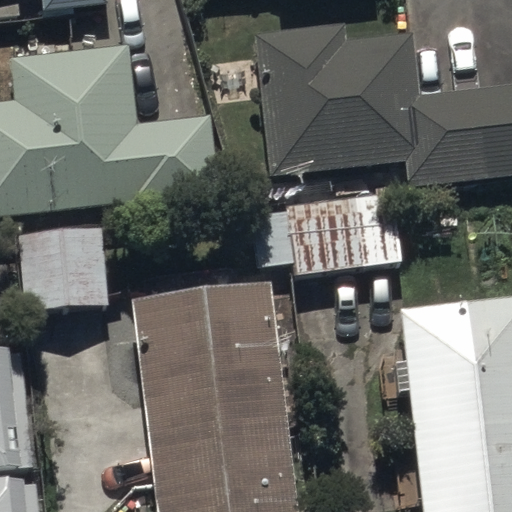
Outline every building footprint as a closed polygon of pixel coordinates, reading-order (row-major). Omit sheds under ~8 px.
[(38,0),(39,10),(104,2),(103,0),(38,0)] [(511,173),(511,85),(417,96),(410,33),(341,41),(339,26),(251,36),(267,177),(405,162),(407,186),(511,173)] [(206,115),(132,123),(123,44),(6,57),(10,100),(0,101),(0,214),(135,200),(136,205),(215,197),(206,115)] [(283,208),(292,275),(398,261),(390,194),(283,208)] [(22,312),(104,305),(98,228),(15,236),(22,312)] [(127,298),(152,511),(293,511),(266,282),(127,298)] [(511,511),(511,296),(395,310),(418,511),(511,511)] [(0,468),(15,467),(2,345),(0,345),(0,468)] [(0,511),(20,511),(17,477),(0,478),(0,511)]
